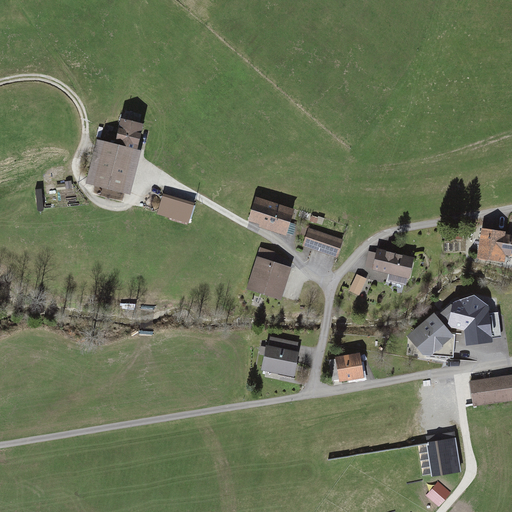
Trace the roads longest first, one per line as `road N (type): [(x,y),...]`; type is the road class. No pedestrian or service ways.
road 1 (unclassified): [(314,396),(0,446)]
road 2 (residential): [(511,210),(382,235),(357,255),(334,289),(314,396)]
road 3 (track): [(0,84),(57,82),(77,97),(88,117),(77,180),(95,206),(125,209),(142,201),(151,173)]
road 4 (residential): [(314,396),(511,364)]
